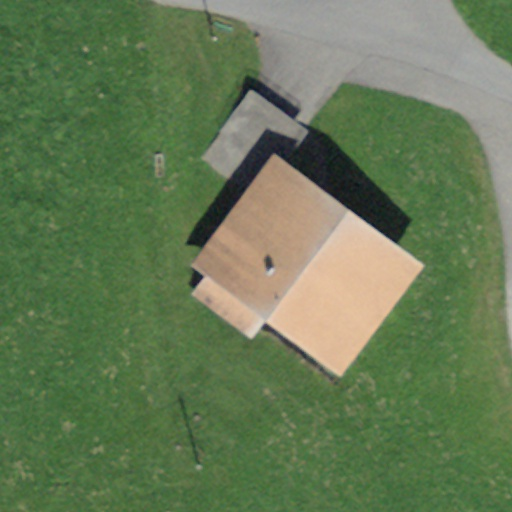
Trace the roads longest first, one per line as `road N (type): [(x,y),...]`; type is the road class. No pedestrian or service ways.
road 1 (residential): [(373,38),(218,0)]
road 2 (residential): [(373,38),(511,90)]
